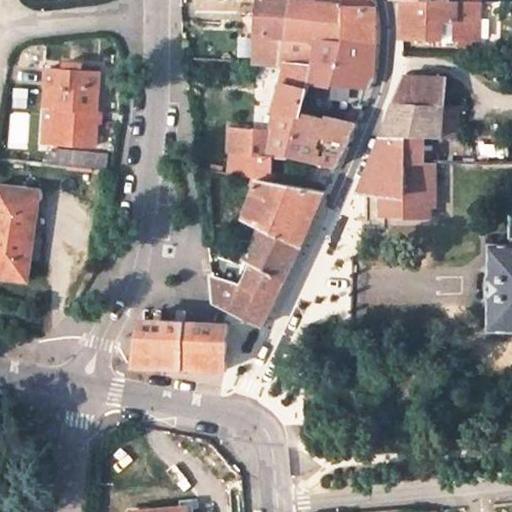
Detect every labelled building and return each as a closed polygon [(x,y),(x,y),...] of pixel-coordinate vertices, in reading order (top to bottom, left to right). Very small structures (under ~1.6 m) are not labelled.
[(302,0),(259,0),(254,62),(278,64),(280,38),(309,40),(314,1),(302,0)] [(401,38),(441,39),(442,22),(455,22),(455,40),(477,41),(478,0),(475,0),(465,0),(403,0),(402,28),(401,38)] [(318,41),(342,42),(343,5),(330,3),(314,1),(309,40),(318,41)] [(376,6),(375,6),(343,5),(342,42),(376,44),(376,27),(376,6)] [(280,38),(278,64),(286,65),(274,108),(300,114),(301,109),(307,83),(309,78),(318,41),(309,40),(280,38)] [(309,78),(331,81),(368,88),(376,78),(376,44),(342,42),(318,41),(309,78)] [(51,142),(94,145),(95,123),(96,107),(98,71),(45,68),(44,82),(55,82),(51,142)] [(395,102),(443,105),(444,77),(405,75),(395,102)] [(330,87),(331,81),(309,78),(307,83),(330,87)] [(395,102),(382,135),(427,135),(442,135),(442,131),(443,109),(443,105),(395,102)] [(300,114),(274,108),(270,128),(269,156),(272,157),(290,155),(300,114)] [(328,114),(327,115),(301,109),(300,114),(290,155),(337,166),(347,142),(355,122),(328,114)] [(458,131),(459,109),(443,109),(442,131),(458,131)] [(270,179),(272,157),(269,156),(270,128),(251,127),(251,115),(235,114),(234,126),(229,126),(228,152),(226,171),(250,176),(258,177),(270,179)] [(426,161),(427,135),(382,135),(380,143),(371,164),(361,184),(367,184),(366,190),(384,190),(383,218),(409,218),(409,226),(430,226),(430,210),(438,209),(438,161),(426,161)] [(250,176),(247,183),(255,185),(258,177),(250,176)] [(270,179),(258,177),(255,185),(245,217),(258,223),(243,258),(250,261),(258,264),(286,276),(296,257),(312,224),(327,190),(270,179)] [(0,274),(25,278),(38,190),(0,184),(0,274)] [(511,243),(494,243),(494,325),(511,325),(511,243)] [(258,264),(250,261),(243,276),(250,279),(258,264)] [(250,279),(243,276),(240,282),(211,273),(214,302),(232,310),(244,287),(274,300),(279,289),(286,276),(258,264),(250,279)] [(268,312),(274,300),(244,287),(232,310),(261,324),(268,312)] [(228,324),(221,324),(177,321),(178,311),(166,311),(165,321),(144,319),(137,363),(226,368),(227,354),(228,324)]
